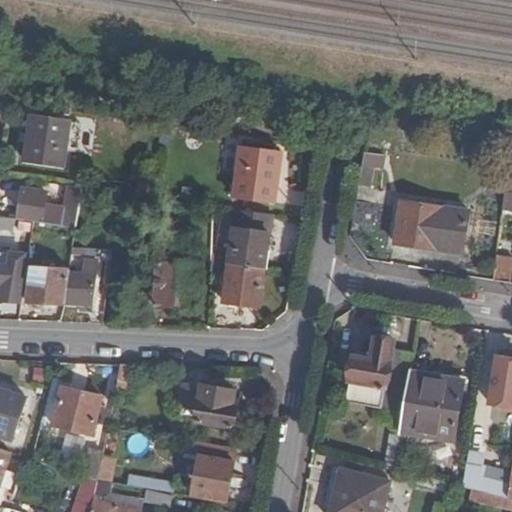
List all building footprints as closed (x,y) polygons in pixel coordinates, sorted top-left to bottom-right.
[(72,121),(33,115),(26,159),(64,165),(72,121)] [(333,148),(348,150),(350,141),(334,138),(333,148)] [(245,146),(237,195),(276,200),(283,152),(245,146)] [(364,167),(376,168),(378,155),(366,153),(364,167)] [(364,167),(360,185),(373,186),(376,168),(364,167)] [(99,200),(101,190),(84,187),(82,197),(99,200)] [(20,219),(34,221),(78,228),(80,209),(45,205),(48,192),(24,189),(20,219)] [(473,212),(405,201),(398,242),(466,253),(473,212)] [(0,216),(0,228),(8,229),(9,218),(0,216)] [(237,229),(231,265),(265,270),(271,234),(237,229)] [(0,283),(4,284),(2,300),(19,301),(26,253),(14,251),(12,265),(0,263),(0,283)] [(511,256),(497,254),(492,279),(510,283),(511,267),(511,256)] [(72,269),(67,305),(91,306),(98,259),(74,255),(72,269)] [(201,265),(158,263),(155,306),(199,308),(201,265)] [(265,270),(231,265),(226,299),(260,305),(265,270)] [(27,303),(67,305),(72,269),(32,267),(27,303)] [(413,372),(416,352),(395,348),(396,341),(377,338),(373,359),(356,356),(346,402),(406,413),(413,372)] [(511,404),(511,359),(502,358),(496,402),(511,404)] [(131,396),(139,366),(123,365),(118,393),(131,396)] [(466,381),(413,372),(406,413),(403,430),(456,440),(466,381)] [(94,434),(105,395),(66,385),(56,425),(94,434)] [(0,433),(15,438),(30,397),(0,386),(0,433)] [(237,405),(239,391),(205,386),(204,389),(188,387),(183,418),(237,427),(241,406),(237,405)] [(387,458),(398,459),(402,434),(391,432),(387,458)] [(230,500),(237,461),(227,460),(229,446),(203,442),(194,494),(230,500)] [(0,445),(0,483),(11,450),(0,445)] [(237,461),(238,448),(229,446),(227,460),(237,461)] [(89,476),(101,479),(106,451),(94,449),(89,476)] [(483,464),(468,462),(465,486),(510,499),(511,482),(511,479),(483,475),(483,464)] [(384,511),(393,480),(344,468),(331,511),(384,511)] [(97,498),(101,479),(89,476),(85,474),(78,497),(96,502),(97,498)] [(154,497),(176,497),(176,476),(131,475),(131,486),(155,486),(154,497)] [(112,492),(114,482),(101,479),(97,498),(107,502),(109,491),(112,492)] [(511,509),(511,499),(510,499),(465,486),(463,495),(511,509)] [(94,511),(96,502),(78,497),(73,511),(94,511)] [(144,511),(145,508),(107,502),(97,498),(96,502),(94,511),(144,511)]
